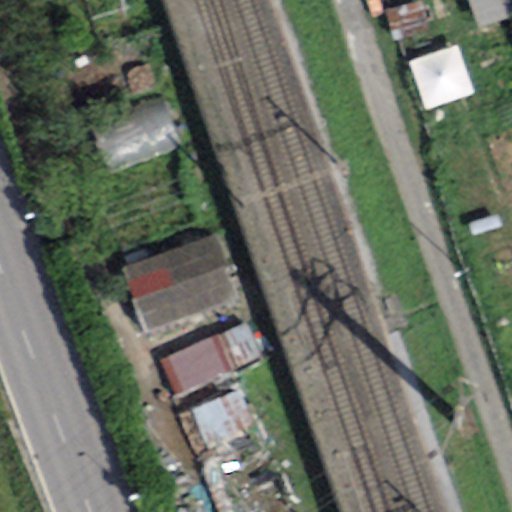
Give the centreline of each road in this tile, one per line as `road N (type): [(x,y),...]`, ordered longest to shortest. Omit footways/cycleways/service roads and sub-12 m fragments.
road 1 (unclassified): [(342,0),(511,496)]
road 2 (primary): [(79,511),(0,296)]
